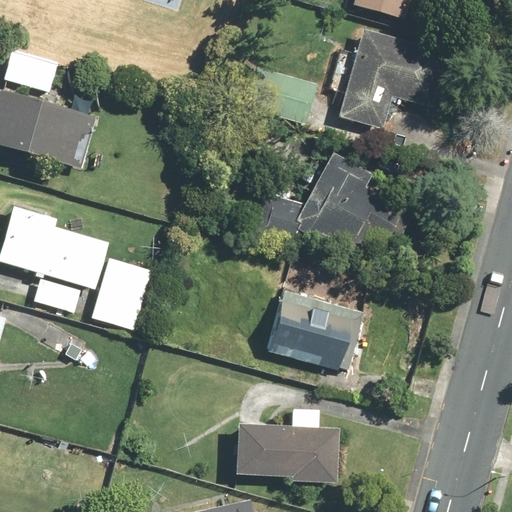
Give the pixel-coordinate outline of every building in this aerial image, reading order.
[(410,0),(348,0),(346,7),(405,22),(410,0)] [(412,106),(426,51),(354,32),(330,120),(376,133),(385,99),(412,106)] [(53,68),(7,55),(0,79),(0,86),(44,99),(53,68)] [(311,85),(247,69),(238,108),(301,123),(311,85)] [(89,125),(0,98),(0,154),(74,177),(89,125)] [(315,235),(356,254),(365,235),(380,242),(393,216),(366,203),(375,184),(321,158),(305,159),(297,180),(305,193),(298,207),(255,195),(245,231),(287,243),(290,232),(311,242),(315,235)] [(3,211),(0,220),(0,265),(34,277),(26,301),(70,315),(78,291),(84,293),(100,243),(3,211)] [(146,269),(104,258),(87,321),(129,332),(146,269)] [(360,313),(270,295),(257,354),(347,373),(360,313)] [(330,482),(332,431),(309,430),(310,410),(283,409),(282,429),(225,426),(223,477),(330,482)] [(249,511),(247,499),(190,511),(249,511)]
